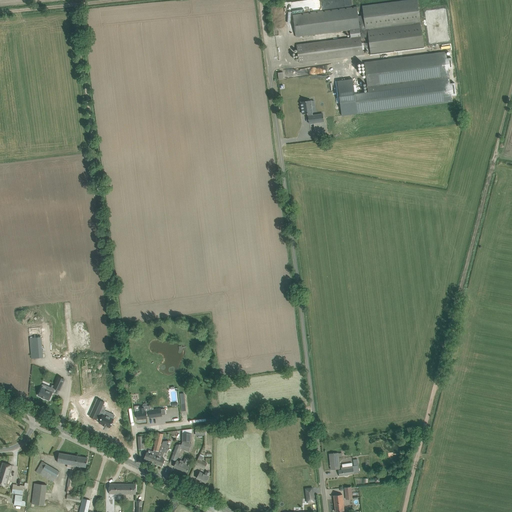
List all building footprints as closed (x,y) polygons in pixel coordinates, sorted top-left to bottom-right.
[(362,43),(361,38),(368,37),(370,53),(423,47),(417,0),(406,0),(362,6),(363,15),(358,16),(357,7),(293,15),(296,37),(300,36),(349,30),(351,38),(297,45),(299,63),(353,56),(363,55),(363,50),(364,50),(363,43),(362,43)] [(446,52),(364,62),(368,92),(349,95),(352,114),(452,101),(452,96),(456,95),(455,83),(450,83),(448,69),(453,69),(451,58),(447,58),(446,52)] [(306,100),(301,100),(301,102),(302,114),(308,113),(308,116),(309,124),(324,122),(323,114),(313,115),(311,101),(306,101),(306,100)] [(54,368),(69,367),(65,306),(61,306),(61,295),(63,295),(62,289),(61,289),(60,274),(43,275),(46,321),(51,321),(54,368)] [(43,358),(40,338),(29,339),(31,359),(43,358)] [(49,400),(51,396),(52,392),(58,395),(64,380),(58,377),(54,386),(52,385),(50,391),(42,388),(38,395),(49,400)] [(98,399),(92,411),(98,414),(97,417),(101,418),(99,423),(103,424),(103,425),(106,426),(110,428),(110,427),(112,427),(113,423),(112,422),(114,418),(113,418),(115,415),(107,412),(106,415),(100,412),(103,406),(104,402),(98,399)] [(149,417),(148,410),(148,406),(144,406),(144,407),(139,408),(139,409),(135,410),(136,415),(137,414),(138,419),(147,418),(147,417),(149,417)] [(162,415),(166,414),(165,408),(148,410),(149,418),(162,416),(162,415)] [(189,450),(191,445),(191,444),(192,433),(182,433),(182,441),(182,442),(181,444),(177,445),(173,454),(177,455),(180,447),(189,450)] [(161,444),(162,438),(157,436),(154,450),(155,450),(153,455),(147,452),(144,459),(154,463),(157,457),(162,445),(161,444)] [(168,441),(169,441),(163,441),(162,445),(157,457),(154,463),(162,466),(165,459),(162,458),(164,452),(166,453),(169,445),(167,445),(168,441)] [(76,466),(81,466),(86,467),(88,458),(59,453),(57,462),(68,464),(67,468),(70,468),(68,479),(66,493),(72,494),(73,487),(72,486),(75,469),(76,469),(76,466)] [(342,453),(338,453),(329,454),(331,470),(340,469),(338,457),(342,457),(342,453)] [(195,464),(205,469),(207,463),(202,461),(204,457),(199,455),(195,464)] [(186,473),(189,468),(189,467),(186,465),(188,460),(185,458),(182,464),(177,461),(174,467),(186,473)] [(59,472),(47,464),(42,462),(36,472),(53,482),(59,472)] [(0,484),(6,486),(11,471),(13,466),(2,463),(0,470),(0,484)] [(342,470),(339,470),(339,476),(344,475),(345,476),(346,476),(347,476),(348,475),(349,474),(354,474),(354,473),(353,466),(352,466),(342,467),(341,468),(342,470)] [(206,483),(208,478),(209,477),(208,476),(210,473),(206,471),(205,475),(200,472),(197,478),(206,483)] [(47,491),(52,493),(55,483),(50,481),(47,491)] [(34,483),(31,504),(45,505),(47,485),(34,483)] [(13,484),(12,493),(22,495),(24,486),(20,485),(20,486),(17,486),(17,485),(13,484)] [(123,494),(123,484),(109,484),(109,494),(123,494)] [(136,494),(136,489),(136,484),(123,484),(123,494),(136,494)] [(312,488),(305,489),(307,501),(314,500),(312,488)] [(67,494),(66,500),(80,502),(82,496),(67,494)] [(335,511),(340,511),(344,511),(342,494),(334,495),(335,511)] [(25,501),(22,500),(23,496),(15,495),(14,505),(21,506),(24,506),(25,501)] [(87,511),(90,500),(83,498),(79,511),(87,511)]
